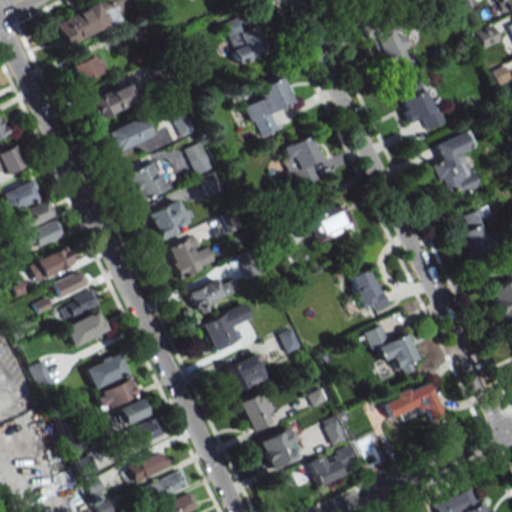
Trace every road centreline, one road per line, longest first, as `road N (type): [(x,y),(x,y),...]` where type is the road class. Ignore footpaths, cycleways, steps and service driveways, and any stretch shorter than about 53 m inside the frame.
road 1 (residential): [(234,511),(0,30)]
road 2 (residential): [(511,458),(290,0)]
road 3 (residential): [(333,511),(511,425)]
